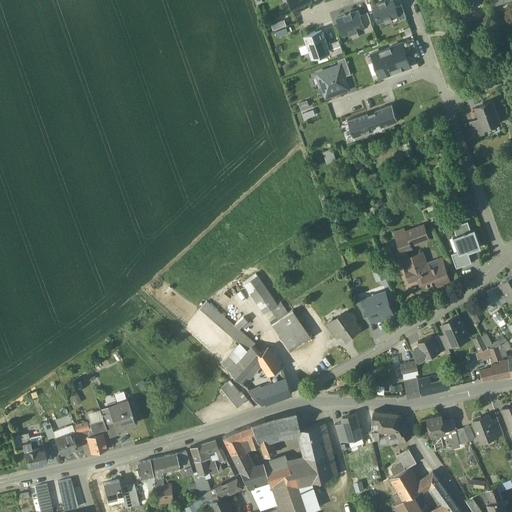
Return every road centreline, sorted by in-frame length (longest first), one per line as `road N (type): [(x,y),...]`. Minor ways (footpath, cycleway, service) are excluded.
road 1 (residential): [(292,405),(304,389),(430,318),(504,261)]
road 2 (tertiary): [(511,383),(415,404),(292,405)]
road 3 (residential): [(504,261),(447,102)]
road 4 (track): [(153,301),(261,414)]
road 5 (tertiary): [(215,429),(80,469)]
